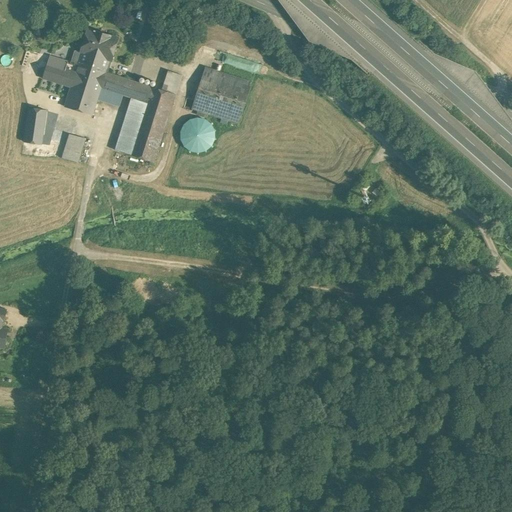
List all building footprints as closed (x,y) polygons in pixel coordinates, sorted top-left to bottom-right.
[(118,38),(88,29),(81,52),(82,52),(79,61),(107,70),(110,60),(112,61),(118,38)] [(107,70),(79,61),(78,65),(72,63),(42,54),(36,75),(71,86),(65,106),(93,114),(98,99),(101,88),(106,72),(107,70)] [(252,82),(206,67),(192,108),(239,123),(252,82)] [(182,75),(169,71),(162,90),(176,94),(182,75)] [(128,79),(106,72),(101,88),(123,95),(128,79)] [(151,86),(137,82),(132,98),(146,102),(151,86)] [(162,90),(151,86),(146,102),(130,154),(154,162),(176,94),(162,90)] [(123,95),(101,88),(98,99),(119,106),(123,95)] [(50,92),(32,89),(26,133),(43,135),(50,92)] [(132,98),(115,150),(130,154),(146,102),(132,98)] [(185,126),(181,131),(180,137),(181,144),(184,149),(189,153),(195,154),(202,153),(207,150),(211,145),(212,138),(211,132),(208,127),(203,123),(196,122),(190,123),(185,126)] [(43,135),(26,133),(24,142),(42,144),(43,135)] [(85,138),(69,134),(62,157),(77,162),(85,138)] [(7,309),(0,308),(0,347),(5,348),(8,329),(2,328),(3,321),(5,321),(7,309)]
